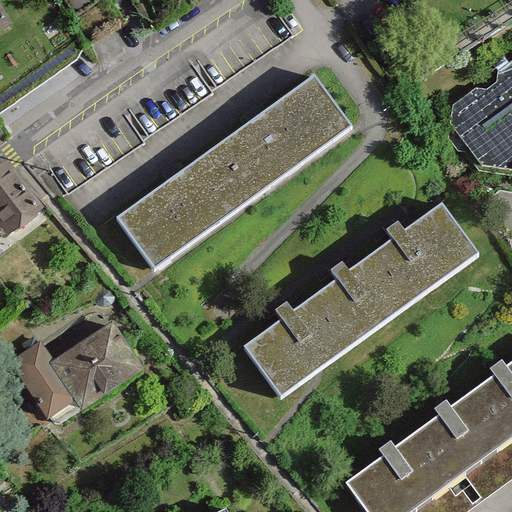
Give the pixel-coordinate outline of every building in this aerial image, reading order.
[(0,34),(12,27),(0,9),(0,34)] [(474,93),(453,111),(451,141),(485,185),(511,185),(511,62),(499,72),(498,87),(488,94),(474,93)] [(316,82),(118,221),(155,273),(353,135),(316,82)] [(11,172),(0,179),(0,238),(5,245),(44,215),(11,172)] [(244,352),(283,404),(479,258),(441,208),(404,236),(397,227),(384,236),(392,247),(349,278),(340,267),(327,276),(335,287),(293,318),(285,308),(272,318),(278,326),(244,352)] [(50,364),(78,411),(142,372),(113,326),(50,364)] [(38,347),(9,365),(49,427),(78,411),(50,364),(38,347)] [(379,464),(344,489),(359,511),(421,511),(511,449),(511,368),(506,372),(501,364),(487,374),(494,383),(450,413),(445,405),(431,415),(438,424),(394,454),(389,447),(374,457),(379,464)]
